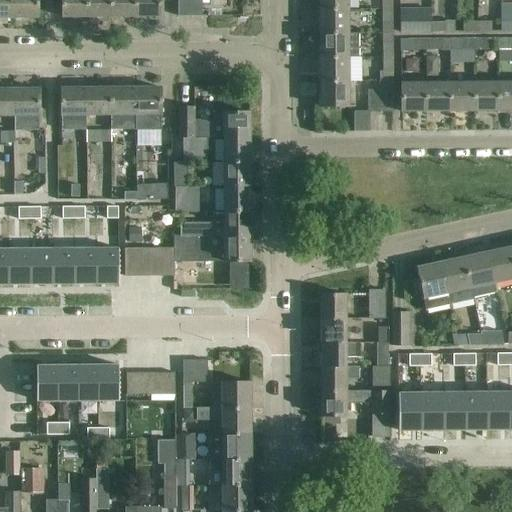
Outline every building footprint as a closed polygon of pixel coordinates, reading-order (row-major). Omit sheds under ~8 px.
[(0,0),(0,18),(13,18),(13,0),(0,0)] [(37,0),(13,0),(13,18),(38,18),(37,0)] [(61,0),(62,18),(87,18),(87,0),(61,0)] [(112,18),(111,0),(87,0),(87,18),(112,18)] [(111,0),(112,18),(135,17),(135,0),(111,0)] [(135,0),(135,17),(159,17),(159,0),(135,0)] [(189,17),(189,0),(177,0),(177,17),(189,17)] [(201,0),(189,0),(189,17),(201,17),(201,0)] [(318,0),(318,11),(348,11),(347,0),(318,0)] [(392,10),(391,0),(380,0),(381,10),(392,10)] [(392,26),(392,10),(381,10),(381,26),(392,26)] [(348,35),(348,11),(318,11),(319,35),(348,35)] [(444,33),(444,23),(430,24),(430,34),(444,33)] [(477,33),(477,23),(463,23),(463,33),(477,33)] [(491,33),(491,23),(477,23),(477,33),(491,33)] [(430,34),(430,24),(416,24),(416,34),(430,34)] [(356,34),(348,35),(319,35),(319,59),(348,59),(356,58),(356,34)] [(382,44),(382,58),(392,58),(392,34),(382,34),(382,44)] [(472,40),(458,41),(458,51),(472,50),(472,40)] [(486,40),(472,40),(472,50),(487,50),(486,40)] [(424,51),(424,41),(410,41),(410,51),(424,51)] [(438,41),(424,41),(424,51),(439,51),(438,41)] [(393,82),(392,58),(382,58),(382,81),(378,81),(378,82),(393,82)] [(348,83),(348,59),(319,59),(319,83),(348,83)] [(393,91),(393,82),(378,82),(378,91),(393,91)] [(511,112),(511,82),(496,83),(497,112),(511,112)] [(348,107),(348,83),(319,83),(319,107),(348,107)] [(425,113),(425,83),(400,83),(401,113),(425,113)] [(448,113),(448,83),(425,83),(425,113),(448,113)] [(473,112),(472,83),(448,83),(448,113),(473,112)] [(497,112),(496,83),(472,83),(473,112),(497,112)] [(86,115),(85,89),(60,90),(60,110),(60,116),(61,131),(87,131),(86,115)] [(110,115),(110,89),(85,89),(86,115),(110,115)] [(135,115),(135,89),(110,89),(110,115),(110,131),(135,131),(135,115)] [(135,115),(135,131),(137,131),(160,131),(160,115),(161,115),(160,89),(135,89),(135,115)] [(0,116),(14,116),(13,90),(0,90),(0,116)] [(39,90),(13,90),(14,116),(14,131),(39,131),(39,116),(39,110),(39,90)] [(367,91),(367,93),(367,113),(378,113),(378,91),(367,91)] [(393,91),(378,91),(378,113),(393,113),(393,91)] [(182,139),(194,139),(194,122),(194,108),(193,108),(178,108),(178,139),(182,139)] [(214,122),(194,122),(194,139),(207,139),(207,138),(223,138),(223,139),(249,139),(249,113),(223,113),(223,114),(214,114),(214,122)] [(100,131),(87,131),(87,143),(100,143),(100,131)] [(14,144),(14,132),(0,132),(0,154),(1,154),(1,144),(14,144)] [(194,139),(182,139),(182,163),(187,163),(207,163),(207,139),(194,139)] [(249,163),(249,139),(223,139),(223,164),(249,163)] [(187,163),(182,163),(173,163),(173,188),(174,188),(188,188),(187,163)] [(249,188),(249,163),(223,164),(223,189),(249,188)] [(136,189),(137,204),(168,203),(167,188),(136,189)] [(188,212),(188,188),(174,188),(174,212),(188,212)] [(249,213),(249,188),(223,189),(223,213),(249,213)] [(84,207),(73,208),(73,220),(84,220),(84,207)] [(118,207),(106,207),(106,220),(118,219),(118,207)] [(29,208),(18,208),(18,220),(29,220),(29,208)] [(40,208),(29,208),(29,220),(40,220),(40,208)] [(73,208),(62,208),(62,220),(73,220),(73,208)] [(180,237),(196,237),(250,237),(249,213),(223,213),(212,213),(212,224),(180,224),(180,236),(180,237)] [(144,228),(129,228),(129,243),(144,242),(144,228)] [(196,249),(196,237),(180,237),(180,236),(173,236),(173,249),(196,249)] [(250,263),(250,237),(196,237),(196,249),(196,263),(224,263),(250,263)] [(511,278),(511,252),(511,248),(487,253),(494,283),(511,278)] [(73,249),(51,250),(52,285),(74,285),(73,249)] [(95,249),(73,249),(74,285),(96,284),(95,249)] [(118,249),(95,249),(96,284),(118,284),(118,249)] [(136,277),(136,249),(124,249),(124,277),(136,277)] [(136,277),(149,277),(148,249),(136,249),(136,277)] [(149,277),(161,277),(161,249),(148,249),(149,277)] [(161,249),(161,277),(173,277),(173,250),(173,249),(161,249)] [(29,250),(7,250),(8,285),(30,285),(29,250)] [(51,250),(29,250),(30,285),(52,285),(51,250)] [(494,283),(487,253),(464,258),(472,298),(496,293),(494,283)] [(472,298),(464,258),(441,263),(450,305),(473,300),(472,298)] [(450,305),(441,263),(416,268),(425,311),(450,305)] [(384,319),(384,291),(368,291),(368,319),(384,319)] [(320,295),(320,321),(345,321),(345,295),(320,295)] [(392,347),(412,347),(412,335),(407,335),(407,314),(392,314),(392,347)] [(345,344),(345,321),(320,321),(320,344),(345,344)] [(378,344),(387,344),(387,328),(377,328),(377,344),(378,344)] [(500,332),(480,332),(481,335),(482,346),(503,346),(500,332)] [(481,335),(467,335),(468,346),(482,346),(481,335)] [(359,344),(345,344),(320,344),(320,370),(358,369),(358,368),(345,368),(345,358),(359,358),(359,344)] [(378,344),(378,367),(388,367),(387,344),(378,344)] [(508,354),(496,354),(496,367),(508,366),(508,354)] [(420,355),(408,355),(408,367),(420,367),(420,355)] [(431,355),(420,355),(420,367),(431,367),(431,355)] [(464,355),(452,355),(452,367),(464,367),(464,355)] [(475,355),(464,355),(464,367),(475,367),(475,355)] [(194,384),(194,361),(182,361),(183,384),(191,384),(194,384)] [(207,384),(206,361),(194,361),(194,384),(207,384)] [(57,366),(36,367),(36,402),(57,402),(57,366)] [(77,366),(57,366),(57,402),(77,401),(77,366)] [(97,366),(77,366),(77,401),(98,401),(97,366)] [(118,366),(97,366),(98,401),(119,401),(118,366)] [(388,367),(378,367),(372,367),(372,387),(389,387),(389,367),(388,367)] [(358,380),(358,369),(320,370),(321,393),(370,393),(370,392),(345,392),(345,380),(358,380)] [(137,396),(137,374),(126,374),(126,396),(137,396)] [(150,396),(149,374),(137,374),(137,396),(150,396)] [(161,396),(160,374),(149,374),(150,396),(161,396)] [(174,374),(160,374),(161,396),(174,396),(174,374)] [(210,383),(211,403),(211,408),(251,408),(250,383),(210,383)] [(192,409),(191,384),(183,384),(183,409),(192,409)] [(389,416),(389,391),(372,391),(372,416),(389,416)] [(370,404),(370,393),(321,393),(321,417),(345,417),(345,404),(370,404)] [(464,393),(442,394),(442,431),(464,431),(464,393)] [(486,393),(464,393),(464,431),(486,430),(486,393)] [(508,393),(486,393),(486,430),(508,430),(508,393)] [(420,394),(398,394),(398,431),(421,431),(420,394)] [(442,394),(420,394),(421,431),(442,431),(442,394)] [(251,434),(251,408),(211,408),(196,408),(196,421),(221,421),(221,434),(221,435),(251,434)] [(69,423),(57,424),(57,436),(69,436),(69,423)] [(57,424),(46,424),(46,436),(57,436),(57,424)] [(98,429),(86,429),(86,441),(98,441),(98,429)] [(109,429),(98,429),(98,441),(109,441),(109,429)] [(221,435),(221,434),(208,434),(209,460),(251,459),(251,434),(221,435)] [(176,442),(176,462),(189,462),(189,460),(188,460),(187,442),(176,442)] [(19,491),(18,450),(4,450),(4,491),(19,491)] [(189,474),(201,475),(203,456),(190,455),(189,474)] [(251,484),(251,459),(209,460),(209,472),(222,472),(222,485),(251,484)] [(188,486),(189,462),(176,462),(176,486),(182,486),(182,488),(193,488),(193,486),(188,486)] [(42,494),(41,469),(21,470),(21,494),(42,494)] [(94,472),(94,479),(95,511),(102,511),(106,511),(106,472),(94,472)] [(81,479),(81,502),(80,502),(80,511),(94,511),(95,511),(94,479),(81,479)] [(162,511),(175,511),(174,479),(162,479),(162,511)] [(251,511),(251,484),(222,485),(208,485),(208,511),(210,511),(222,511),(251,511)] [(193,511),(193,488),(182,488),(182,511),(193,511)] [(4,494),(4,508),(0,508),(0,511),(19,511),(19,494),(4,494)] [(56,511),(57,501),(58,501),(57,500),(45,501),(45,511),(56,511)] [(66,511),(66,501),(58,501),(57,501),(56,511),(66,511)]
